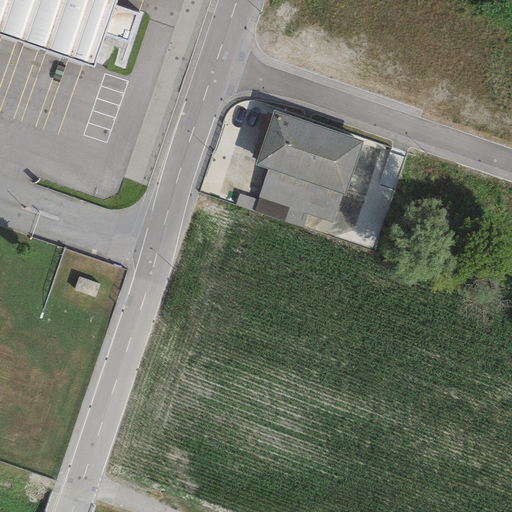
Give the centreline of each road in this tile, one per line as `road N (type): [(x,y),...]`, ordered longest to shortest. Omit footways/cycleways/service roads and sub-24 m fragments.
road 1 (unclassified): [(69,511),(214,62)]
road 2 (residential): [(214,62),(511,163)]
